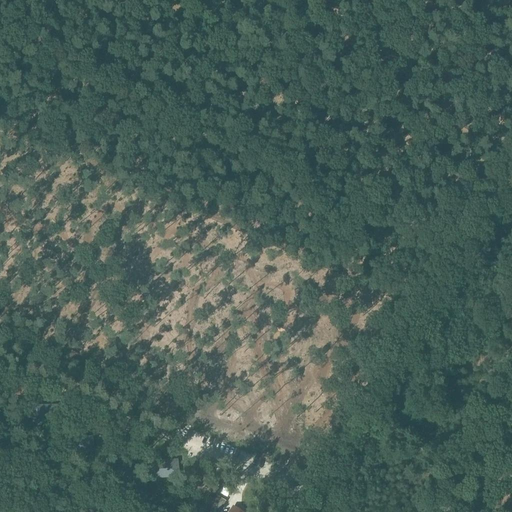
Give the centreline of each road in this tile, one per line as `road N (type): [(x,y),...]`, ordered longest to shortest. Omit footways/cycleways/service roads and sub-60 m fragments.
road 1 (track): [(171,438),(0,362)]
road 2 (track): [(443,511),(441,463),(511,355)]
road 3 (track): [(227,139),(321,0)]
road 4 (track): [(360,414),(511,384)]
road 5 (unclassified): [(297,511),(381,382)]
